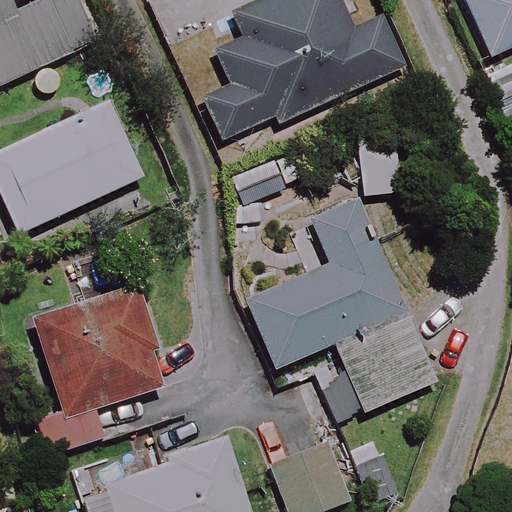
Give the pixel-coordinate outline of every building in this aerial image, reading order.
[(56,0),(7,21),(0,4),(0,87),(87,49),(65,0),(56,0)] [(339,29),(326,0),(270,0),(228,17),(238,40),(211,51),(227,90),(199,101),(219,148),(394,75),(370,16),(339,29)] [(511,0),(459,0),(492,62),(511,51),(511,0)] [(138,182),(104,107),(0,154),(0,209),(13,239),(138,182)] [(399,319),(354,205),(306,224),(326,273),(241,307),(267,372),(399,319)] [(158,394),(131,296),(32,323),(59,419),(32,427),(41,459),(130,435),(121,404),(158,394)] [(429,389),(405,328),(336,355),(361,416),(429,389)] [(242,511),(219,446),(98,488),(106,511),(242,511)] [(323,511),(339,506),(317,450),(268,469),(284,511),(323,511)] [(48,511),(33,464),(0,475),(0,511),(48,511)]
